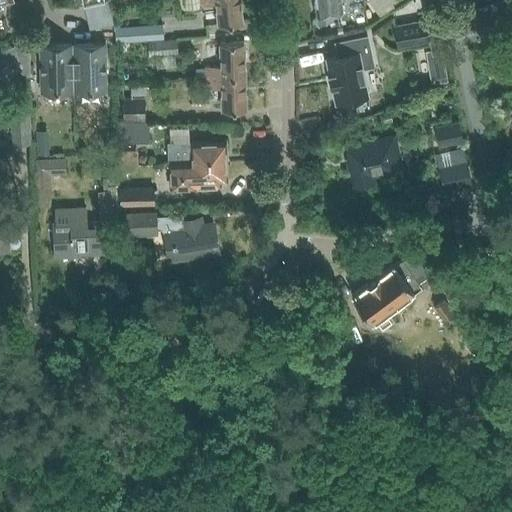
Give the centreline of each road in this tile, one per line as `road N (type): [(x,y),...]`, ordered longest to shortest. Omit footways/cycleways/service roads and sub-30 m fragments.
road 1 (residential): [(286,235),(281,0)]
road 2 (residential): [(286,235),(315,247),(511,227)]
road 3 (unclassified): [(0,340),(135,341)]
road 4 (residential): [(169,401),(222,511)]
road 5 (unclassified): [(217,334),(286,235)]
